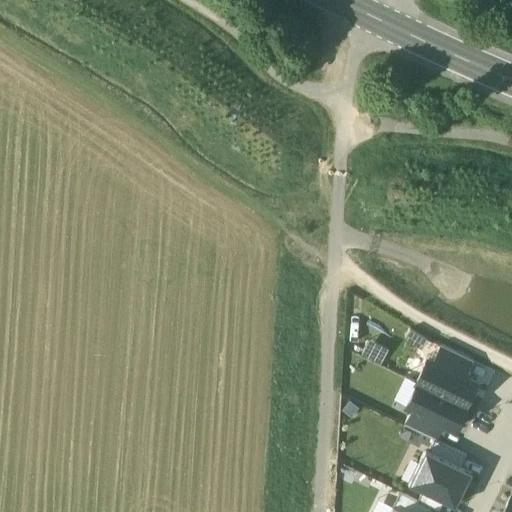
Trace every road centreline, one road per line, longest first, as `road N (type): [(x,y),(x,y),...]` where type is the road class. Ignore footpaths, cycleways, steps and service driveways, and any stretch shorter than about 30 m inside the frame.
road 1 (track): [(396,0),(375,20),(348,98),(330,253),(319,511)]
road 2 (track): [(348,98),(303,94),(179,0)]
road 3 (secondary): [(511,78),(334,0)]
